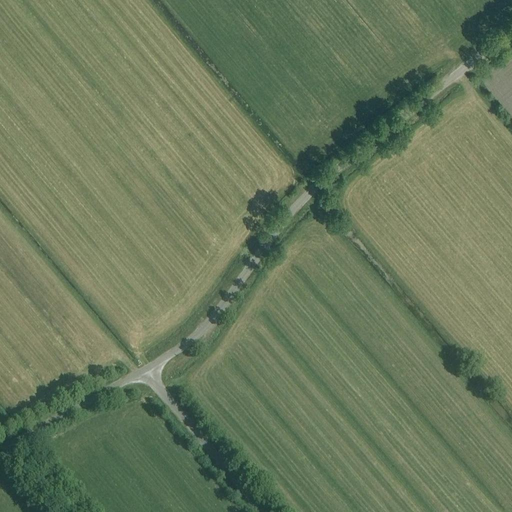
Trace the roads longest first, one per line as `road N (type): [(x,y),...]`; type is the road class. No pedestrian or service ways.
road 1 (unclassified): [(143,371),(205,328),(293,208),(511,28)]
road 2 (unclassified): [(263,511),(143,371)]
road 3 (unclassified): [(0,451),(143,371)]
